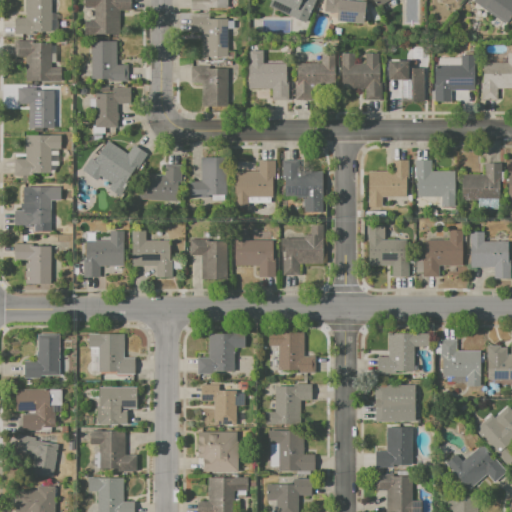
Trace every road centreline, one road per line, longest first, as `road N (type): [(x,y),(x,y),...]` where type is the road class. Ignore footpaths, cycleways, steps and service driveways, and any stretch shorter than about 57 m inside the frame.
road 1 (tertiary): [(511,308),(0,308)]
road 2 (residential): [(343,132),(344,511)]
road 3 (residential): [(511,130),(201,133),(170,123)]
road 4 (residential): [(165,511),(166,308)]
road 5 (residential): [(160,0),(161,97),(170,123)]
